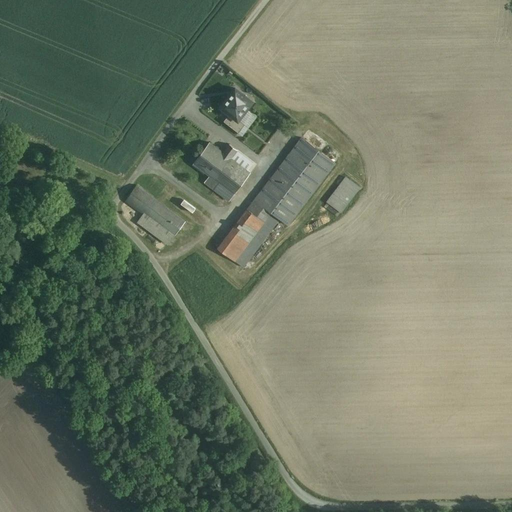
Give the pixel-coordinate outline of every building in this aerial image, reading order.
[(253,102),(237,89),(230,99),(228,98),(221,107),(230,114),(238,119),(245,109),(247,110),(253,102)] [(244,123),(238,119),(230,114),(223,122),(239,133),(246,125),(244,123)] [(336,165),(301,140),(253,203),(288,229),(336,165)] [(250,175),(209,145),(193,167),(234,197),(250,175)] [(324,205),(339,217),(363,187),(348,175),(324,205)] [(185,223),(138,189),(127,203),(174,238),(185,223)] [(177,194),(174,198),(187,206),(190,201),(177,194)] [(273,230),(247,211),(218,250),(244,270),(273,230)]
